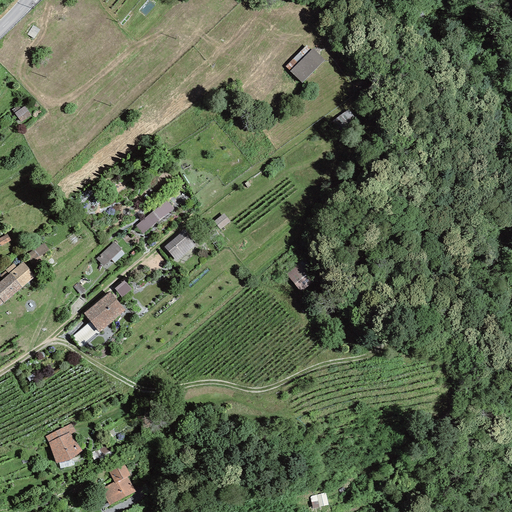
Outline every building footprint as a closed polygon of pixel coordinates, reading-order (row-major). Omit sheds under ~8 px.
[(324,60),(307,44),(285,66),(301,83),(324,60)] [(32,123),(26,113),(16,119),(22,129),(32,123)] [(142,234),(174,208),(167,200),(135,225),(142,234)] [(230,221),(223,213),(214,221),(220,229),(230,221)] [(197,244),(184,230),(164,247),(176,261),(197,244)] [(7,233),(0,237),(0,244),(1,246),(11,240),(7,233)] [(125,254),(114,242),(95,258),(103,267),(111,260),(114,263),(125,254)] [(49,250),(44,243),(25,256),(32,267),(41,261),(38,257),(49,250)] [(302,261),(287,274),(302,293),(318,280),(302,261)] [(10,274),(21,287),(35,277),(23,262),(16,267),(13,264),(5,271),(9,275),(10,274)] [(0,303),(3,301),(4,302),(21,287),(10,274),(9,275),(5,271),(0,274),(0,276),(2,279),(0,281),(0,303)] [(131,289),(124,281),(114,289),(121,297),(131,289)] [(81,295),(85,291),(77,282),(72,287),(81,295)] [(126,310),(110,291),(83,313),(99,332),(126,310)] [(76,432),(71,423),(45,437),(48,442),(55,463),(59,462),(71,460),(72,459),(82,451),(71,434),(76,432)] [(103,456),(112,450),(108,444),(99,450),(103,456)] [(74,465),(72,459),(71,460),(59,462),(60,468),(74,465)] [(124,464),(109,472),(114,482),(101,490),(109,505),(135,492),(128,477),(130,475),(124,464)] [(311,493),(313,506),(329,504),(327,491),(311,493)]
